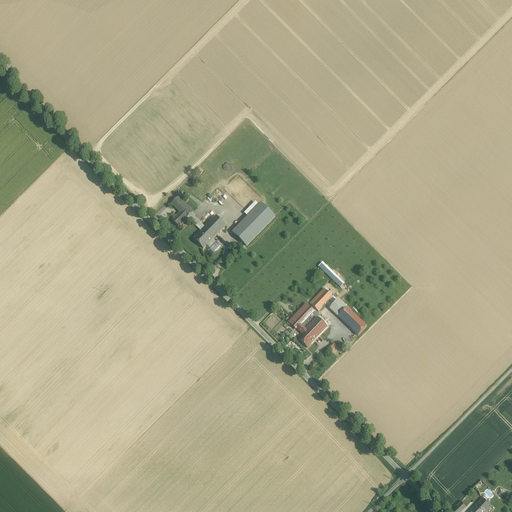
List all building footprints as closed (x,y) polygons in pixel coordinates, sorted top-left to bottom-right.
[(193,212),(178,197),(171,204),(180,212),(172,220),(177,225),(177,226),(179,227),(178,226),(187,217),(188,216),(192,212),(193,212)] [(261,204),(232,232),(246,246),(275,218),(261,204)] [(216,216),(205,227),(194,216),(191,219),(188,216),(187,217),(201,231),(193,238),(203,248),(226,226),(216,216)] [(345,282),(323,261),(318,266),(341,287),(345,282)] [(324,289),(311,303),(319,311),(332,297),(324,289)] [(339,300),(330,309),(338,316),(346,307),(339,300)] [(314,311),(306,304),(289,322),(296,329),(301,324),(314,311)] [(366,328),(346,308),(338,316),(353,331),(358,336),(366,328)] [(317,317),(307,327),(318,337),(327,327),(317,317)] [(318,337),(307,327),(306,329),(301,324),(296,329),(302,334),(298,339),(307,348),(318,337)] [(353,331),(346,338),(350,343),(358,336),(353,331)] [(483,499),(470,511),(485,511),(491,507),(483,499)] [(461,511),(466,507),(460,502),(456,507),(457,507),(452,511),(461,511)]
